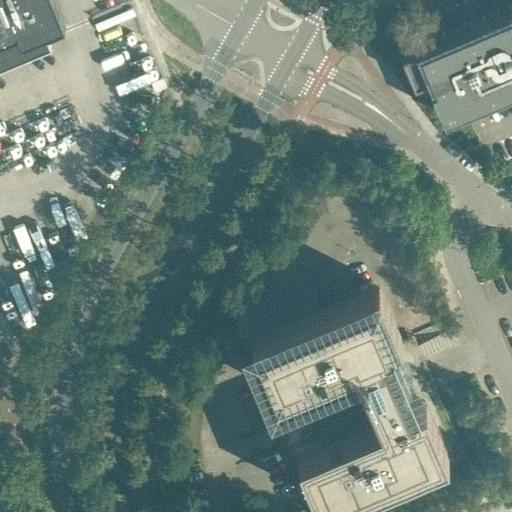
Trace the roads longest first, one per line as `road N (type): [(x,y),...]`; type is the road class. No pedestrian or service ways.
road 1 (secondary): [(240,29),(76,328),(59,440),(72,511)]
road 2 (secondary): [(133,511),(118,437),(131,344),(290,58)]
road 3 (unknown): [(490,337),(377,390),(356,385),(337,365),(320,316),(316,240)]
road 4 (unclassified): [(511,224),(399,126),(290,58)]
